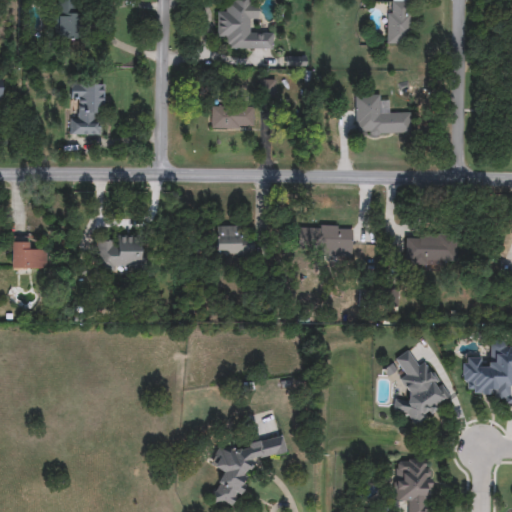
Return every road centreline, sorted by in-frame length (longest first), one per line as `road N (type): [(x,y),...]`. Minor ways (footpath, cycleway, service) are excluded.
road 1 (tertiary): [(0,176),(511,180)]
road 2 (residential): [(465,0),(465,180)]
road 3 (residential): [(164,177),(168,0)]
